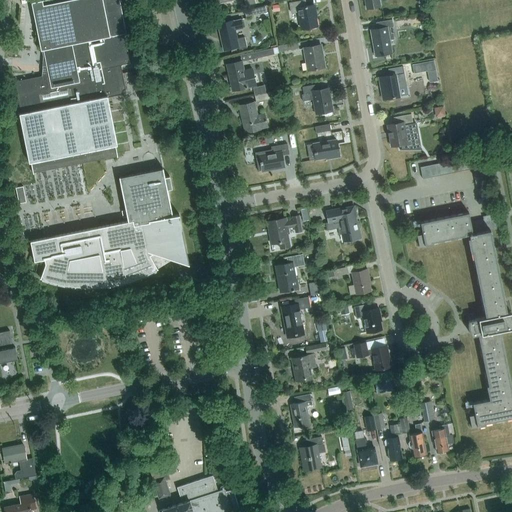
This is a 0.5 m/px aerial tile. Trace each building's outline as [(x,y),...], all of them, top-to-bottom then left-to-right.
[(125,93),(124,93),(124,90),(126,90),(121,65),(130,63),(124,33),(126,33),(119,0),(41,0),(31,2),(41,50),(43,49),(45,58),(42,76),(22,81),(21,79),(22,86),(18,87),(19,93),(17,93),(21,113),(19,113),(28,161),(29,163),(31,163),(33,174),(33,173),(33,172),(117,155),(117,157),(118,157),(115,146),(117,145),(108,97),(125,94),(125,93)] [(313,5),(303,7),(302,0),(289,2),(291,12),(299,10),(302,29),(317,26),(313,5)] [(365,0),(367,9),(380,7),(378,0),(365,0)] [(245,17),(267,12),(265,6),(244,11),(245,17)] [(243,28),(241,19),(217,24),(223,50),(238,47),(239,49),(247,47),(245,37),(237,38),(235,29),(243,28)] [(376,56),(392,53),(389,40),(395,39),(394,33),(388,34),(387,28),(393,27),(392,19),(376,22),(377,29),(371,30),(376,56)] [(297,42),(278,45),(279,51),(298,48),(297,42)] [(324,67),(320,45),(304,48),(308,70),(324,67)] [(273,48),(251,53),(252,59),(274,54),(273,48)] [(414,73),(427,70),(436,69),(434,60),(412,64),(414,73)] [(247,87),(247,86),(256,84),(252,69),(244,71),(241,61),(227,64),(233,91),(247,87)] [(398,96),(400,96),(397,79),(405,78),(402,67),(389,69),(390,76),(379,78),(380,80),(383,99),(393,97),(395,99),(398,96)] [(318,83),(302,86),(304,94),(301,94),(303,101),(314,99),(316,114),(333,111),(331,103),(332,103),(332,99),(331,99),(328,87),(319,88),(318,83)] [(258,94),(255,95),(256,101),(273,97),(271,91),(258,94)] [(253,102),(239,105),(245,132),(260,129),(260,128),(267,126),(264,113),(257,115),(253,102)] [(397,123),(394,123),(387,125),(389,132),(390,138),(391,146),(401,144),(401,149),(400,149),(400,150),(422,150),(422,149),(421,149),(414,149),(410,124),(413,123),(411,114),(396,117),(397,123)] [(330,124),(315,126),(316,132),(331,130),(330,124)] [(337,139),(313,144),(316,159),(331,157),(331,158),(340,156),(337,139)] [(271,149),(255,152),(258,171),(259,171),(259,170),(262,169),(262,170),(271,169),(275,168),(284,166),(282,155),(289,154),(287,144),(271,147),(271,149)] [(473,168),(472,164),(470,157),(464,158),(467,170),(473,168)] [(461,171),(467,170),(464,158),(458,159),(461,171)] [(458,159),(452,160),(455,172),(461,171),(458,159)] [(449,173),(455,172),(452,160),(446,161),(449,173)] [(446,161),(441,163),(443,175),(449,173),(446,161)] [(483,161),(472,164),(473,168),(474,174),(486,172),(483,161)] [(437,176),(443,175),(441,163),(435,164),(437,176)] [(431,177),(437,176),(435,164),(429,165),(431,177)] [(423,179),(431,177),(429,165),(421,167),(423,179)] [(167,189),(171,189),(169,176),(165,177),(163,168),(119,177),(126,209),(122,210),(123,217),(127,217),(128,221),(30,241),(34,261),(44,259),(45,263),(40,277),(51,281),(56,282),(62,283),(69,284),(74,285),(78,285),(82,286),(86,286),(91,286),(95,286),(101,285),(105,285),(108,285),(116,283),(121,282),(125,281),(129,280),(137,277),(141,276),(145,274),(147,273),(149,272),(157,268),(154,262),(164,256),(189,264),(189,263),(188,263),(179,215),(179,214),(172,215),(167,189)] [(474,174),(475,180),(487,178),(486,172),(474,174)] [(488,184),(487,178),(475,180),(477,186),(488,184)] [(19,203),(26,202),(23,186),(15,188),(19,203)] [(15,188),(9,189),(12,205),(19,203),(15,188)] [(344,207),(326,211),(328,222),(326,223),(327,230),(338,228),(339,235),(342,234),(343,242),(361,238),(357,221),(356,221),(353,208),(345,210),(344,207)] [(470,334),(472,336),(478,335),(488,386),(486,386),(489,399),(473,403),(475,414),(469,415),(472,427),(484,424),(484,422),(511,416),(511,392),(499,330),(511,327),(511,315),(511,312),(507,312),(491,231),(498,230),(495,214),(483,216),(484,219),(471,221),(469,213),(421,222),(423,234),(417,235),(420,247),(433,244),(433,242),(469,235),(469,238),(468,238),(470,253),(472,252),(485,317),(469,320),(468,322),(468,325),(468,329),(469,332),(470,334)] [(286,218),(267,221),(271,244),(279,243),(280,248),(289,246),(287,233),(289,232),(287,227),(294,226),(295,232),(302,230),(299,215),(292,216),(293,220),(287,221),(286,218)] [(287,263),(275,266),(280,291),(299,288),(298,279),(295,280),(293,267),(304,265),(302,254),(286,257),(287,263)] [(346,266),(332,269),(334,276),(347,273),(346,266)] [(334,276),(332,269),(324,271),(326,278),(334,276)] [(367,269),(352,272),(356,293),(371,290),(368,277),(369,277),(367,269)] [(318,281),(308,283),(311,295),(321,293),(318,281)] [(295,305),(281,307),(287,337),(304,334),(299,309),(310,307),(308,297),(294,299),(295,305)] [(367,303),(354,306),(356,318),(363,317),(367,332),(382,329),(379,316),(380,316),(379,308),(369,310),(367,303)] [(348,305),(339,307),(341,315),(349,313),(348,305)] [(321,342),(329,340),(326,329),(318,331),(321,342)] [(13,347),(10,330),(0,332),(0,362),(17,359),(15,347),(13,347)] [(365,342),(354,344),(357,357),(372,354),(375,370),(391,367),(386,345),(370,348),(370,349),(367,349),(365,342)] [(325,343),(306,347),(308,352),(326,349),(325,343)] [(313,354),(291,358),(296,381),(312,378),(310,368),(316,367),(313,354)] [(375,380),(377,394),(393,391),(390,378),(375,380)] [(339,387),(327,389),(329,395),(340,393),(339,387)] [(349,391),(342,393),(346,410),(353,408),(349,391)] [(290,404),(294,427),(310,424),(306,406),(312,405),(310,394),(296,397),(297,403),(290,404)] [(435,419),(431,401),(421,403),(425,421),(435,419)] [(386,427),(383,412),(374,413),(377,429),(386,427)] [(375,429),(372,415),(365,417),(367,430),(375,429)] [(406,417),(399,418),(402,432),(408,431),(406,417)] [(416,433),(410,435),(411,441),(410,441),(408,443),(409,447),(411,448),(412,448),(414,456),(420,455),(420,457),(424,456),(424,454),(426,454),(423,438),(422,438),(419,424),(414,425),(416,433)] [(448,450),(447,444),(454,443),(452,435),(450,435),(447,424),(439,426),(439,429),(431,431),(432,437),(434,444),(435,444),(436,452),(442,451),(442,452),(447,451),(446,450),(448,450)] [(399,437),(398,432),(397,432),(392,433),(393,438),(385,439),(385,440),(384,441),(385,445),(387,446),(389,460),(392,459),(394,461),(396,461),(397,459),(402,458),(398,437),(399,437)] [(304,448),(298,449),(302,469),(320,466),(317,452),(324,451),(322,436),(303,440),(304,448)] [(361,466),(363,466),(364,467),(367,466),(368,465),(377,463),(374,447),(366,449),(364,438),(356,440),(361,466)] [(27,462),(23,444),(2,448),(5,463),(19,460),(21,470),(16,470),(14,474),(15,478),(36,474),(33,461),(27,462)] [(169,489),(164,476),(168,475),(165,465),(150,470),(153,480),(157,493),(159,498),(170,494),(169,489)] [(213,475),(177,487),(180,497),(184,496),(187,502),(163,510),(160,511),(159,511),(231,511),(231,510),(239,507),(233,489),(225,491),(224,489),(218,491),(213,475)] [(21,504),(4,507),(4,511),(30,511),(30,510),(35,509),(33,494),(20,496),(21,504)]
